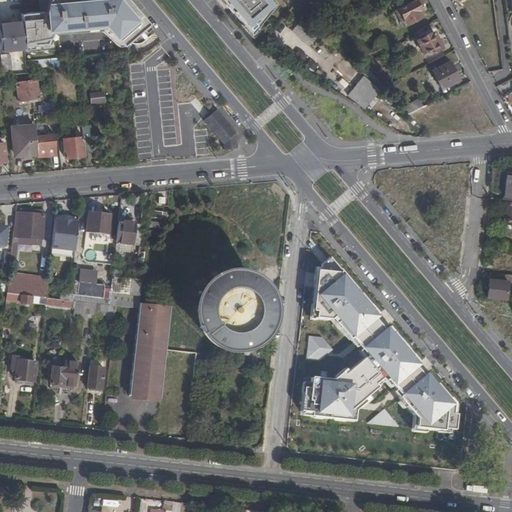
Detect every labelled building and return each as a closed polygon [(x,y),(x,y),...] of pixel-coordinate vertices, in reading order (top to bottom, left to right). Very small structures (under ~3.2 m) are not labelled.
[(23,15),(24,20),(26,44),(45,43),(50,33),(96,31),(117,48),(145,25),(124,0),(43,0),(39,13),(23,15)] [(267,0),(219,0),(251,34),(272,5),(267,0)] [(414,0),(399,8),(403,16),(400,18),(404,24),(406,22),(407,24),(422,15),(418,8),(421,7),(416,0),(414,0)] [(1,45),(26,44),(24,20),(0,22),(0,34),(0,39),(1,45)] [(302,20),(293,30),(309,44),(318,33),(302,20)] [(435,31),(418,39),(425,54),(442,46),(435,31)] [(4,72),(13,71),(11,50),(2,51),(4,72)] [(451,61),(433,70),(442,88),(460,80),(451,61)] [(368,75),(380,87),(384,85),(368,67),(363,71),(368,75)] [(350,96),(366,109),(382,89),(380,87),(368,75),(350,96)] [(40,78),(20,80),(22,98),(42,96),(40,78)] [(90,104),(105,103),(104,91),(90,92),(90,104)] [(402,107),(408,113),(422,105),(424,104),(420,97),(402,107)] [(59,119),(58,107),(35,110),(36,116),(48,115),(49,120),(59,119)] [(237,134),(216,110),(204,121),(223,144),(223,149),(238,149),(237,134)] [(96,148),(93,122),(86,123),(87,134),(88,148),(96,148)] [(38,134),(36,123),(16,125),(17,151),(39,149),(38,134)] [(39,149),(39,153),(57,152),(55,133),(38,134),(39,149)] [(68,153),(88,151),(88,148),(87,134),(66,136),(68,153)] [(0,159),(9,159),(7,141),(0,141),(0,159)] [(169,210),(152,208),(151,215),(168,216),(169,210)] [(44,237),(46,212),(22,210),(20,236),(44,237)] [(113,213),(91,210),(88,231),(110,234),(113,213)] [(80,216),(58,213),(53,253),(75,255),(75,249),(59,247),(63,221),(69,223),(70,219),(79,220),(80,216)] [(75,249),(79,220),(70,219),(69,223),(63,221),(59,247),(75,249)] [(135,224),(119,222),(114,260),(121,260),(121,251),(119,250),(120,243),(133,245),(135,224)] [(147,246),(149,225),(135,224),(133,245),(147,246)] [(493,230),(492,241),(507,243),(508,232),(493,230)] [(44,244),(44,237),(20,236),(19,241),(44,244)] [(93,260),(110,260),(110,241),(93,241),(93,260)] [(132,252),(133,245),(120,243),(119,250),(121,251),(132,252)] [(457,404),(328,255),(314,268),(297,416),(355,423),(356,410),(383,385),(415,419),(414,429),(454,433),(457,404)] [(77,296),(103,297),(104,284),(96,284),(97,269),(79,268),(77,296)] [(511,273),(491,271),(490,278),(509,280),(511,280),(511,273)] [(140,306),(141,302),(143,278),(127,276),(121,275),(112,274),(109,303),(117,303),(140,306)] [(10,275),(8,291),(24,293),(35,295),(40,295),(42,278),(10,275)] [(509,280),(490,278),(489,294),(507,297),(509,280)] [(7,300),(23,302),(24,293),(8,291),(7,300)] [(34,304),(35,295),(24,293),(23,302),(34,304)] [(250,317),(250,313),(250,310),(249,307),(247,303),(245,301),(242,298),(239,297),(236,295),(233,295),(229,295),(226,296),(222,297),(220,299),(217,302),(215,305),(214,308),(213,311),(213,315),(214,318),(215,321),(217,324),(219,327),(222,329),(225,330),(229,331),(232,332),(236,331),(239,330),(242,328),(245,326),(247,323),(248,320),(250,317)] [(62,298),(48,296),(48,301),(47,302),(65,304),(65,300),(62,300),(62,298)] [(96,316),(96,312),(97,302),(69,299),(62,298),(62,300),(65,300),(65,304),(84,307),(83,315),(96,316)] [(110,319),(116,319),(117,303),(109,303),(97,302),(96,312),(111,313),(110,319)] [(168,304),(141,302),(140,306),(130,394),(160,397),(163,373),(166,346),(171,305),(168,304)] [(195,378),(197,363),(198,350),(166,346),(163,373),(166,374),(164,395),(173,396),(174,391),(185,392),(187,377),(195,378)] [(18,354),(12,353),(10,366),(16,367),(15,376),(35,378),(37,359),(18,357),(18,354)] [(0,355),(0,358),(0,368),(8,369),(10,356),(0,355)] [(82,360),(68,359),(67,367),(55,365),(53,381),(75,384),(77,373),(81,373),(82,360)] [(105,366),(92,365),(89,385),(103,387),(105,366)] [(314,423),(312,432),(322,434),(324,425),(314,423)] [(402,446),(401,463),(458,469),(459,458),(444,456),(445,451),(402,446)] [(92,511),(119,511),(119,499),(92,499),(92,511)]
